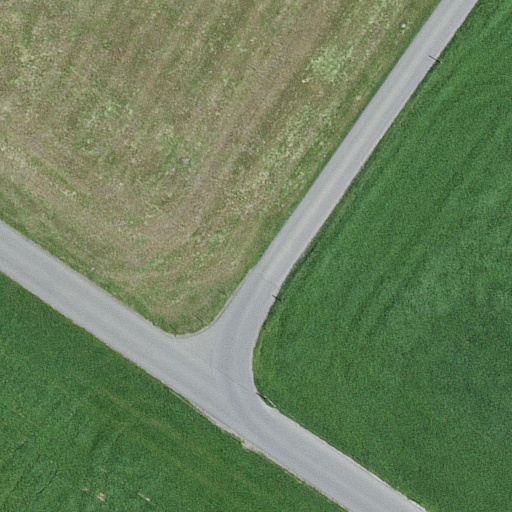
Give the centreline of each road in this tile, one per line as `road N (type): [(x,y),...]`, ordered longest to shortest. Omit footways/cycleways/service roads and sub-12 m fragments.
road 1 (unclassified): [(394,511),(203,374),(462,0)]
road 2 (track): [(203,374),(0,238)]
